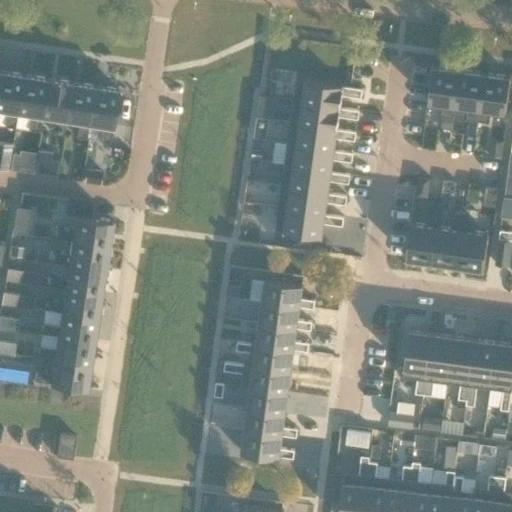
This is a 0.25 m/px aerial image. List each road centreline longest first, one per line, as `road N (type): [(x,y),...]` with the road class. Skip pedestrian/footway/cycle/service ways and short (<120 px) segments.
road 1 (residential): [(0,177),(133,194),(162,0)]
road 2 (unknown): [(378,290),(375,1)]
road 3 (residential): [(343,411),(359,301),(378,290),(511,304)]
road 4 (tertiary): [(358,0),(511,17)]
road 5 (residential): [(103,511),(97,474),(0,459)]
